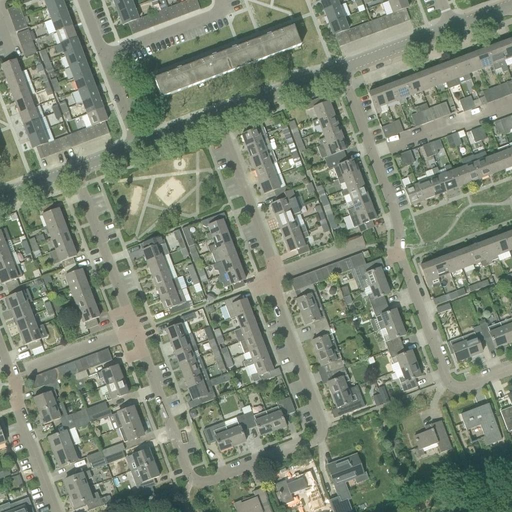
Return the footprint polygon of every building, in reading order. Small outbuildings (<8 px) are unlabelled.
[(42,0),(46,9),(62,3),(61,0),(42,0)] [(117,14),(133,8),(129,0),(118,0),(113,2),(117,14)] [(188,14),(194,12),(189,0),(184,2),(188,14)] [(194,12),(199,10),(195,0),(190,0),(189,0),(194,12)] [(324,12),(338,7),(335,0),(320,0),(319,1),(324,12)] [(392,14),(394,13),(399,11),(405,9),(408,8),(404,0),(392,0),(387,2),(392,14)] [(183,16),(188,14),(184,2),(178,4),(183,16)] [(51,21),(67,15),(62,3),(46,9),(51,21)] [(177,19),(183,16),(178,4),(172,7),(177,19)] [(9,16),(20,11),(18,6),(6,10),(9,16)] [(171,21),(177,19),(172,7),(167,9),(171,21)] [(338,7),(324,12),(328,24),(343,18),(338,7)] [(133,22),(137,20),(133,8),(117,14),(122,26),(128,24),(133,22)] [(166,23),(171,21),(167,9),(161,11),(166,23)] [(404,23),(409,21),(405,9),(399,11),(404,23)] [(11,21),(23,17),(20,11),(9,16),(11,21)] [(160,25),(166,23),(161,11),(155,13),(160,25)] [(398,25),(404,23),(399,11),(394,13),(398,25)] [(154,27),(160,25),(155,13),(150,15),(154,27)] [(392,27),(398,25),(394,13),(392,14),(388,16),(392,27)] [(26,24),(34,21),(32,15),(24,18),(26,24)] [(55,33),(71,27),(67,15),(51,21),(55,33)] [(149,29),(154,27),(150,15),(144,17),(149,29)] [(387,30),(392,27),(388,16),(382,18),(387,30)] [(13,27),(25,23),(23,17),(11,21),(13,27)] [(143,31),(149,29),(144,17),(139,19),(143,31)] [(340,33),(346,31),(347,31),(343,18),(328,24),(333,36),(334,35),(340,33)] [(381,32),(387,30),(382,18),(377,20),(381,32)] [(138,33),(143,31),(139,19),(137,20),(133,22),(138,33)] [(375,34),(381,32),(377,20),(371,22),(375,34)] [(132,36),(138,33),(133,22),(128,24),(132,36)] [(15,33),(27,28),(25,23),(13,27),(15,33)] [(367,37),(373,35),(368,23),(362,25),(367,37)] [(361,39),(367,37),(362,25),(357,27),(361,39)] [(60,45),(76,39),(71,27),(55,33),(60,45)] [(265,60),(300,46),(293,27),(270,36),(270,35),(265,37),(266,37),(258,41),(265,60)] [(356,41),(361,39),(357,27),(351,29),(356,41)] [(350,43),(356,41),(351,29),(347,31),(346,31),(350,43)] [(18,41),(30,36),(28,31),(16,35),(18,41)] [(344,45),(350,43),(346,31),(340,33),(344,45)] [(339,47),(344,45),(340,33),(334,35),(339,47)] [(20,46),(32,42),(30,36),(18,41),(20,46)] [(64,56),(80,50),(76,39),(60,45),(64,56)] [(504,61),(511,58),(511,47),(510,40),(502,43),(502,42),(497,43),(504,61)] [(230,73),(265,60),(258,41),(235,49),(235,48),(231,50),(231,51),(223,54),(230,73)] [(22,52),(34,48),(32,42),(20,46),(22,52)] [(504,62),(504,61),(497,43),(492,45),(493,47),(486,49),(494,72),(500,69),(502,74),(507,71),(504,62)] [(24,58),(36,53),(34,48),(22,52),(24,58)] [(494,72),(486,49),(474,54),(480,71),(492,66),(494,72)] [(43,64),(49,62),(45,50),(39,53),(43,64)] [(69,68),(85,62),(80,50),(64,56),(69,68)] [(195,86),(230,73),(223,54),(215,57),(215,56),(211,58),(188,67),(195,86)] [(469,75),(480,71),(474,54),(462,58),(469,75)] [(462,58),(451,63),(457,79),(459,84),(470,79),(469,75),(462,58)] [(5,79),(20,73),(15,61),(1,67),(5,79)] [(51,72),(53,72),(49,62),(43,64),(48,76),(52,75),(51,72)] [(73,80),(89,74),(85,62),(69,68),(73,80)] [(449,82),(457,79),(451,63),(439,67),(447,89),(451,87),(449,82)] [(160,99),(195,86),(188,67),(180,70),(180,69),(176,71),(153,80),(160,99)] [(446,89),(447,89),(439,67),(427,72),(433,88),(444,84),(446,89)] [(421,92),(433,88),(427,72),(415,76),(421,92)] [(20,73),(5,79),(9,90),(24,85),(20,73)] [(78,92),(93,86),(89,74),(73,80),(78,92)] [(410,96),(421,92),(415,76),(404,80),(410,96)] [(403,99),(410,96),(404,80),(392,85),(399,105),(405,103),(403,99)] [(511,81),(500,86),(504,98),(511,94),(511,81)] [(24,85),(9,90),(14,102),(29,96),(24,85)] [(399,105),(392,85),(380,89),(386,106),(397,102),(399,105)] [(78,92),(71,94),(75,106),(82,104),(98,98),(93,86),(78,92)] [(380,89),(379,87),(373,89),(372,91),(373,92),(368,94),(375,115),(381,113),(379,109),(386,106),(380,89)] [(492,102),(498,100),(493,88),(488,90),(492,102)] [(486,104),(492,102),(488,90),(482,92),(486,104)] [(18,114),(33,108),(29,96),(14,102),(18,114)] [(474,109),(472,102),(470,97),(465,99),(469,111),(474,109)] [(86,115),(102,109),(98,98),(82,104),(86,115)] [(328,103),(323,105),(320,98),(303,105),(306,112),(312,110),(316,121),(333,115),(328,103)] [(463,113),(469,111),(465,99),(458,101),(463,113)] [(450,115),(449,115),(445,103),(440,105),(444,117),(450,115)] [(434,107),(428,109),(432,121),(438,119),(444,117),(440,105),(434,107)] [(417,107),(414,108),(421,126),(426,124),(432,121),(428,109),(422,112),(419,113),(417,107)] [(23,126),(38,120),(33,108),(18,114),(23,126)] [(415,128),(421,126),(414,108),(413,109),(415,114),(410,116),(415,128)] [(86,115),(81,117),(86,129),(87,129),(93,127),(98,124),(104,122),(107,121),(102,109),(86,115)] [(321,133),(337,126),(333,115),(316,121),(311,123),(313,128),(318,126),(321,133)] [(510,130),(511,129),(511,118),(511,116),(499,121),(504,133),(505,136),(509,134),(510,130)] [(27,138),(42,132),(38,120),(23,126),(27,138)] [(267,140),(264,131),(260,121),(244,127),(247,133),(241,136),(245,148),(267,140)] [(397,135),(402,133),(398,121),(393,123),(397,135)] [(498,135),(504,133),(499,121),(494,123),(498,135)] [(103,136),(109,134),(104,122),(98,124),(103,136)] [(290,131),(296,129),(293,122),(288,124),(290,131)] [(384,140),(397,135),(393,123),(392,123),(392,124),(380,129),(384,140)] [(97,138),(103,136),(98,124),(93,127),(97,138)] [(282,134),(287,132),(285,125),(279,127),(282,134)] [(319,147),(342,138),(337,126),(321,133),(323,139),(317,141),(319,147)] [(92,141),(97,138),(93,127),(87,129),(92,141)] [(480,141),(486,139),(481,128),(476,130),(480,141)] [(86,143),(92,141),(87,129),(82,131),(86,143)] [(474,144),(480,141),(476,130),(470,132),(474,144)] [(81,145),(86,143),(82,131),(76,133),(81,145)] [(45,145),(47,144),(42,132),(27,138),(32,150),(36,148),(39,147),(45,145)] [(286,146),(292,144),(287,132),(282,134),(286,146)] [(75,147),(81,145),(76,133),(70,135),(75,147)] [(295,143),(301,140),(298,133),(292,135),(295,143)] [(461,145),(457,134),(451,136),(456,147),(461,145)] [(66,150),(72,148),(68,136),(62,138),(66,150)] [(450,150),(456,147),(451,136),(445,138),(450,150)] [(61,152),(66,150),(62,138),(56,140),(61,152)] [(345,143),(344,143),(342,138),(319,147),(320,147),(322,146),(326,158),(323,159),(325,164),(345,157),(343,152),(346,150),(347,149),(348,148),(347,143),(345,143)] [(55,154),(61,152),(56,140),(51,142),(55,154)] [(250,160),(271,151),(267,140),(245,148),(250,160)] [(299,154),(305,152),(301,140),(295,143),(299,154)] [(49,156),(55,154),(51,142),(47,144),(45,145),(49,156)] [(432,156),(438,154),(433,142),(428,145),(432,156)] [(291,157),(296,155),(292,144),(286,146),(291,157)] [(44,159),(49,156),(45,145),(39,147),(44,159)] [(426,159),(432,156),(428,145),(422,147),(426,159)] [(40,160),(44,159),(39,147),(36,148),(40,160)] [(497,151),(499,154),(505,170),(511,167),(511,153),(511,150),(509,150),(507,147),(497,151)] [(254,171),(276,163),(271,151),(250,160),(254,171)] [(408,165),(414,163),(410,151),(404,154),(408,165)] [(479,154),(473,157),(481,179),(493,175),(487,159),(484,152),(479,154)] [(403,168),(408,165),(404,154),(398,156),(403,168)] [(499,154),(487,159),(493,175),(505,170),(499,154)] [(296,169),(301,167),(296,155),(291,157),(296,169)] [(472,156),(460,160),(463,168),(469,184),(481,179),(473,157),(472,156)] [(353,160),(347,163),(345,157),(325,164),(327,171),(332,169),(337,180),(358,172),(353,160)] [(276,163),(254,171),(259,183),(275,177),(280,175),(276,163)] [(447,174),(440,177),(446,192),(457,188),(451,172),(449,166),(444,167),(447,174)] [(435,179),(428,181),(434,197),(446,192),(440,177),(436,168),(431,170),(435,179)] [(463,168),(451,172),(457,188),(469,184),(463,168)] [(346,190),(362,184),(358,172),(337,180),(339,185),(343,184),(346,190)] [(412,175),(406,177),(410,187),(404,189),(403,189),(410,206),(422,201),(416,186),(412,175)] [(285,188),(280,190),(275,177),(259,183),(263,195),(273,192),(275,197),(286,192),(285,188)] [(428,181),(416,186),(422,201),(434,197),(428,181)] [(350,202),(367,196),(362,184),(346,190),(339,193),(341,198),(347,195),(350,202)] [(319,200),(325,198),(321,186),(315,188),(319,200)] [(275,217),(298,208),(291,191),(286,192),(275,197),(277,203),(270,205),(275,217)] [(348,216),(371,208),(367,196),(350,202),(352,209),(346,211),(348,216)] [(324,212),(330,210),(325,198),(319,200),(324,212)] [(42,215),(46,227),(62,222),(58,209),(54,211),(52,204),(41,208),(43,215),(42,215)] [(316,215),(321,213),(319,206),(313,209),(316,215)] [(293,216),(299,213),(298,208),(275,217),(279,229),(295,223),(293,216)] [(370,222),(376,220),(371,208),(348,216),(353,229),(357,227),(359,233),(373,228),(370,222)] [(328,224),(334,222),(330,210),(324,212),(328,224)] [(320,227),(326,225),(321,213),(316,215),(320,227)] [(222,221),(215,224),(212,218),(200,223),(202,227),(205,228),(206,228),(209,233),(205,235),(207,240),(211,239),(227,233),(222,221)] [(46,227),(51,239),(67,233),(62,222),(46,227)] [(331,231),(337,229),(334,222),(328,224),(331,231)] [(303,226),(297,228),(295,223),(279,229),(284,241),(305,232),(303,226)] [(323,234),(329,232),(326,225),(320,227),(323,234)] [(188,248),(193,246),(186,228),(181,230),(188,248)] [(308,238),(306,233),(305,232),(284,241),(288,253),(296,250),(298,256),(309,252),(307,246),(304,247),(302,240),(308,238)] [(508,252),(511,250),(511,232),(502,236),(508,252)] [(71,245),(67,233),(51,239),(55,251),(71,245)] [(210,253),(231,245),(227,233),(211,239),(214,246),(207,248),(209,253),(210,253)] [(37,244),(44,241),(42,235),(35,238),(37,244)] [(496,256),(508,252),(502,236),(490,241),(497,259),(496,256)] [(145,250),(142,251),(146,264),(162,258),(157,246),(164,244),(162,237),(143,244),(145,250)] [(30,247),(36,245),(34,239),(28,241),(30,247)] [(491,261),(497,259),(490,241),(478,245),(486,267),(492,265),(491,261)] [(23,250),(28,248),(26,242),(20,244),(23,250)] [(0,244),(0,258),(8,255),(4,244),(0,244)] [(32,253),(38,251),(36,245),(30,247),(32,253)] [(61,263),(64,269),(75,265),(72,258),(76,257),(71,245),(55,251),(60,263),(61,263)] [(220,263),(236,257),(231,245),(210,253),(215,265),(220,263)] [(483,268),(486,267),(478,245),(466,249),(472,266),(479,264),(480,267),(483,268)] [(193,260),(198,258),(193,246),(188,248),(193,260)] [(28,248),(23,250),(25,256),(30,254),(31,254),(28,248)] [(461,270),(472,266),(466,249),(455,254),(461,270)] [(359,268),(365,266),(361,254),(354,257),(359,268)] [(449,275),(461,270),(455,254),(443,258),(449,275)] [(0,271),(13,267),(8,255),(0,258),(0,271)] [(215,265),(213,268),(214,271),(217,272),(219,277),(240,269),(236,257),(220,263),(215,265)] [(353,270),(359,268),(354,257),(349,259),(353,270)] [(151,276),(166,270),(162,258),(146,264),(151,276)] [(197,272),(202,270),(198,258),(193,260),(197,272)] [(437,279),(449,275),(443,258),(431,263),(437,279)] [(351,271),(353,270),(349,259),(343,261),(347,272),(351,271)] [(341,274),(347,272),(343,261),(337,263),(341,274)] [(335,277),(341,274),(337,263),(331,265),(335,277)] [(359,268),(356,269),(361,282),(358,283),(361,290),(363,290),(369,287),(384,282),(379,269),(373,271),(370,263),(365,266),(359,268)] [(431,282),(437,279),(431,263),(419,267),(427,288),(432,286),(431,282)] [(13,267),(0,271),(0,281),(1,285),(5,284),(7,291),(18,287),(15,280),(17,279),(22,278),(17,265),(13,267)] [(77,272),(75,265),(64,269),(66,276),(65,276),(69,288),(85,282),(80,270),(77,272)] [(329,279),(335,277),(331,265),(325,268),(329,279)] [(323,281),(329,279),(325,268),(319,270),(323,281)] [(223,288),(244,281),(240,269),(219,277),(217,277),(216,279),(218,283),(222,284),(223,288)] [(176,279),(170,282),(166,270),(151,276),(155,288),(176,280),(176,279)] [(201,284),(206,282),(202,270),(197,272),(201,284)] [(318,283),(323,281),(319,270),(313,272),(318,283)] [(312,286),(312,285),(318,283),(313,272),(308,274),(312,286)] [(193,287),(198,285),(194,273),(189,275),(193,287)] [(306,288),(312,286),(308,274),(302,276),(306,288)] [(300,290),(306,288),(302,276),(296,279),(300,290)] [(294,292),(298,291),(300,290),(296,279),(289,281),(294,292)] [(185,289),(180,291),(176,280),(155,288),(160,299),(186,289),(185,289)] [(69,288),(74,300),(89,294),(85,282),(69,288)] [(381,297),(389,294),(384,282),(369,287),(371,295),(367,297),(372,310),(384,305),(381,297)] [(297,300),(295,301),(300,313),(315,308),(312,300),(317,298),(312,285),(312,286),(306,288),(300,290),(298,291),(301,299),(297,300)] [(8,303),(6,304),(8,311),(11,310),(27,304),(32,303),(27,290),(20,293),(18,287),(7,291),(10,297),(6,298),(8,303)] [(346,287),(339,289),(342,297),(349,295),(346,287)] [(187,302),(190,301),(186,289),(160,299),(164,311),(168,309),(170,315),(189,308),(187,302)] [(74,300),(78,312),(94,306),(89,294),(74,300)] [(245,300),(242,302),(240,296),(223,302),(229,320),(234,318),(250,312),(245,300)] [(434,306),(446,302),(444,296),(432,301),(434,306)] [(11,310),(15,322),(31,316),(27,304),(11,310)] [(437,315),(450,310),(448,304),(435,309),(437,315)] [(395,311),(387,314),(384,305),(372,310),(379,331),(400,323),(395,311)] [(98,318),(94,306),(78,312),(83,324),(84,324),(86,330),(98,326),(95,319),(98,318)] [(315,308),(320,306),(300,313),(305,326),(313,323),(316,331),(328,327),(323,313),(318,315),(315,308)] [(51,309),(45,311),(48,317),(53,315),(51,309)] [(239,330),(255,324),(250,312),(234,318),(239,330)] [(182,324),(194,320),(191,314),(180,318),(182,324)] [(511,314),(509,315),(511,320),(499,324),(507,344),(511,342),(511,314)] [(15,322),(20,334),(35,328),(31,316),(15,322)] [(499,324),(486,329),(483,320),(477,323),(483,339),(489,336),(494,349),(507,344),(499,324)] [(397,339),(404,336),(400,323),(379,331),(387,352),(400,347),(397,339)] [(477,341),(483,339),(477,323),(479,327),(472,329),(473,334),(461,338),(468,359),(482,354),(477,341)] [(243,342),(259,336),(255,324),(239,330),(243,342)] [(180,325),(165,330),(170,342),(184,337),(180,325)] [(319,339),(311,342),(315,355),(331,349),(328,342),(333,340),(328,327),(316,331),(319,339)] [(40,340),(35,328),(20,334),(24,346),(28,345),(30,351),(41,347),(39,341),(40,340)] [(207,342),(213,340),(208,328),(203,330),(207,342)] [(215,339),(221,337),(218,330),(213,332),(215,339)] [(243,342),(239,343),(243,355),(248,354),(263,348),(259,336),(243,342)] [(174,354),(189,349),(184,337),(170,342),(174,354)] [(456,363),(468,359),(461,338),(446,344),(449,352),(452,351),(456,363)] [(212,354),(217,352),(213,340),(207,342),(212,354)] [(189,349),(174,354),(179,366),(193,360),(199,358),(197,352),(195,347),(189,349)] [(411,352),(403,355),(400,347),(387,352),(392,365),(397,364),(400,371),(415,365),(411,352)] [(252,365),(268,359),(263,348),(248,354),(250,360),(242,363),(244,368),(246,367),(252,365)] [(331,350),(331,349),(315,355),(320,368),(328,365),(331,373),(343,368),(336,348),(331,350)] [(106,363),(111,361),(107,350),(102,352),(106,363)] [(100,365),(106,363),(102,352),(96,354),(100,365)] [(224,362),(230,360),(227,353),(221,355),(224,362)] [(94,367),(100,365),(96,354),(90,356),(94,367)] [(89,370),(94,367),(90,356),(84,358),(89,370)] [(219,356),(213,358),(216,365),(222,363),(219,356)] [(83,372),(85,371),(89,370),(84,358),(79,360),(83,372)] [(252,365),(246,367),(250,377),(252,384),(256,382),(256,384),(259,383),(268,380),(270,379),(268,373),(272,371),(268,359),(252,365)] [(77,374),(83,372),(79,360),(74,363),(77,374)] [(183,378),(198,372),(193,360),(179,366),(183,378)] [(227,369),(232,367),(230,360),(224,362),(227,369)] [(72,376),(77,374),(74,363),(68,365),(72,376)] [(222,363),(216,365),(219,372),(224,370),(222,363)] [(66,378),(72,376),(68,365),(62,367),(66,378)] [(414,380),(420,377),(415,365),(400,371),(403,378),(398,380),(403,393),(417,388),(414,380)] [(61,380),(66,378),(62,367),(56,369),(61,380)] [(105,387),(122,380),(117,367),(96,374),(99,381),(102,380),(105,387)] [(326,384),(331,397),(347,391),(344,384),(349,382),(343,368),(331,373),(334,381),(326,384)] [(55,382),(61,380),(56,369),(50,371),(55,382)] [(209,382),(208,382),(204,370),(198,372),(183,378),(187,390),(209,382)] [(49,384),(55,382),(50,371),(45,373),(49,384)] [(75,383),(88,378),(85,371),(83,372),(77,374),(72,376),(75,383)] [(44,386),(49,384),(45,373),(40,375),(44,386)] [(38,389),(44,386),(40,375),(34,377),(38,389)] [(56,383),(72,376),(66,378),(61,380),(55,382),(49,384),(44,386),(47,393),(33,399),(38,412),(55,406),(52,399),(56,397),(53,391),(59,389),(56,383)] [(33,391),(38,389),(34,377),(29,379),(33,391)] [(106,403),(127,395),(122,380),(105,387),(107,394),(104,396),(106,403)] [(200,405),(215,400),(209,382),(187,390),(192,402),(198,399),(200,405)] [(356,387),(347,391),(331,397),(336,409),(338,408),(341,417),(359,410),(354,396),(359,395),(356,387)] [(505,410),(499,412),(501,416),(506,431),(507,431),(507,433),(510,432),(511,431),(511,394),(507,396),(511,406),(511,408),(505,410)] [(378,395),(372,397),(376,407),(382,404),(378,395)] [(281,418),(294,413),(289,398),(275,403),(277,408),(265,413),(272,432),(285,428),(281,418)] [(88,417),(107,410),(104,403),(85,410),(88,417)] [(492,443),(501,440),(488,405),(460,416),(466,431),(480,426),(484,439),(482,440),(485,447),(492,444),(492,443)] [(62,412),(58,414),(55,406),(38,412),(43,426),(58,420),(64,418),(62,412)] [(118,430),(138,422),(132,408),(112,415),(118,430)] [(91,424),(111,417),(109,409),(107,410),(88,417),(91,424)] [(72,423),(88,417),(85,410),(70,416),(72,423)] [(244,416),(243,416),(248,428),(255,425),(260,437),(272,432),(265,413),(253,417),(251,413),(244,416)] [(240,430),(248,428),(243,416),(235,419),(237,424),(225,428),(232,448),(245,443),(240,430)] [(90,424),(91,424),(88,417),(72,423),(75,431),(91,425),(90,424)] [(125,435),(120,437),(123,444),(134,440),(143,436),(138,422),(122,428),(125,435)] [(425,433),(414,437),(418,448),(419,451),(422,450),(436,445),(438,451),(440,454),(450,450),(440,422),(429,426),(424,428),(425,433)] [(225,428),(224,429),(222,424),(203,431),(208,445),(216,442),(220,452),(232,448),(225,428)] [(54,454),(74,446),(68,431),(48,439),(54,454)] [(122,452),(124,451),(122,444),(101,452),(104,459),(122,452)] [(59,469),(79,461),(74,446),(54,454),(59,469)] [(136,470),(153,464),(148,450),(131,456),(127,458),(129,464),(133,463),(136,470)] [(88,465),(104,459),(101,452),(86,457),(88,465)] [(124,459),(122,452),(104,459),(106,465),(124,459)] [(328,467),(327,468),(333,483),(338,498),(336,498),(328,502),(331,511),(351,511),(347,501),(350,500),(347,493),(343,482),(354,478),(354,479),(355,478),(354,476),(361,473),(362,475),(363,475),(356,457),(358,456),(341,462),(342,464),(333,467),(329,469),(328,467)] [(91,471),(106,465),(104,459),(88,465),(91,471)] [(159,478),(153,464),(136,470),(140,480),(134,482),(138,493),(152,488),(149,481),(159,478)] [(85,481),(91,479),(88,472),(64,481),(69,495),(87,488),(85,481)] [(322,504),(314,481),(310,472),(296,477),(297,481),(286,485),(285,481),(275,485),(282,506),(292,502),(290,495),(302,491),(309,511),(315,511),(319,511),(322,504)] [(87,488),(69,495),(74,509),(86,505),(88,511),(107,504),(105,498),(99,500),(96,494),(90,496),(87,488)] [(267,499),(267,498),(263,488),(252,493),(255,499),(241,504),(240,502),(232,505),(235,511),(270,511),(266,500),(267,499)] [(32,511),(28,499),(9,506),(11,511),(32,511)]
